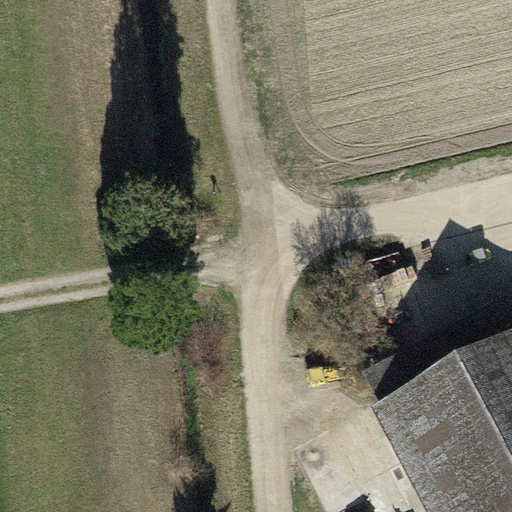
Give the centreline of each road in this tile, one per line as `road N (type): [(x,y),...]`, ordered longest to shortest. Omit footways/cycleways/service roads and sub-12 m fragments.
road 1 (track): [(263,246),(201,268),(0,302)]
road 2 (track): [(263,246),(275,511)]
road 3 (unclassified): [(263,246),(511,187)]
road 4 (track): [(220,0),(263,246)]
